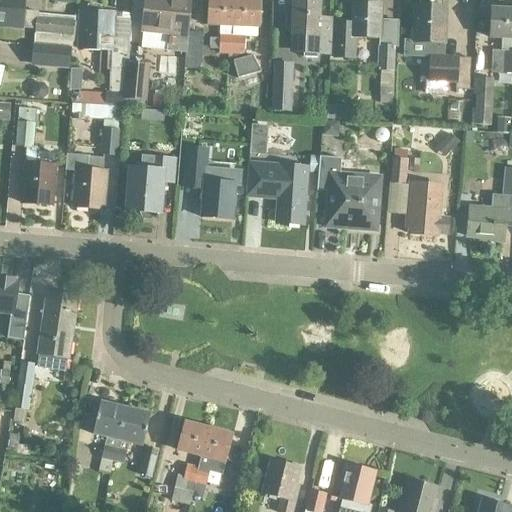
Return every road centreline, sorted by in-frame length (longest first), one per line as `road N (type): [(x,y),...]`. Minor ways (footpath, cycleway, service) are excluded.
road 1 (residential): [(511,465),(141,371),(113,338),(119,252)]
road 2 (residential): [(511,285),(119,252)]
